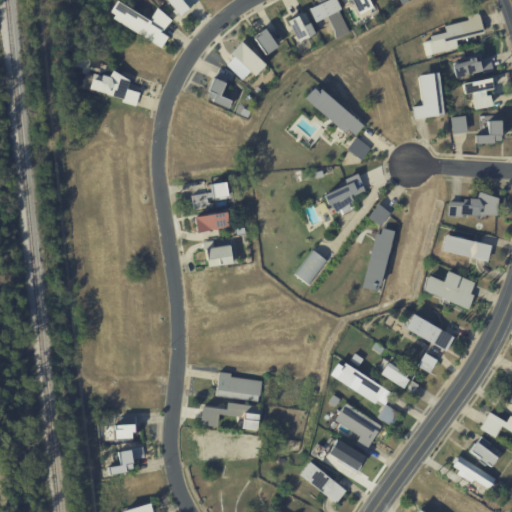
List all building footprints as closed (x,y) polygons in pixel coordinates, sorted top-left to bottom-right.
[(117,0),(129,8),(147,19),(155,6),(170,19),(161,30),(159,29),(158,31),(167,36),(160,47),(110,16),(112,13),(107,10),(112,0),(117,0)] [(200,2),(189,10),(188,9),(179,15),(178,14),(176,16),(173,12),(175,11),(166,0),(198,0),(200,2)] [(336,0),(340,8),(338,9),(348,31),(335,38),(333,29),(326,15),(314,21),(307,7),(319,2),(318,0),(336,0)] [(368,0),(371,5),(357,12),(351,0),(368,0)] [(479,17),(483,33),(473,35),(474,38),(468,40),(467,36),(455,39),(457,47),(431,54),(432,57),(427,58),(426,55),(425,55),(422,40),(430,38),(429,35),(445,31),(444,25),(467,20),(466,16),(478,13),(479,17)] [(308,23),(314,35),(298,43),(287,21),(296,16),(302,27),(308,23)] [(276,45),(277,46),(265,55),(254,39),(258,36),(257,34),(264,28),(276,45)] [(251,51),(263,63),(253,75),(228,51),(238,40),(251,51)] [(489,56),(493,70),(482,73),(481,69),(455,77),(451,63),(468,58),(467,56),(473,55),(474,60),(478,59),(477,56),(476,56),(475,53),(479,52),(481,58),(489,56)] [(126,85),(125,88),(138,92),(135,105),(120,102),(121,98),(105,94),(105,92),(86,87),(89,77),(98,79),(99,73),(107,75),(110,69),(124,77),(129,77),(128,80),(127,80),(126,85)] [(435,114),(413,117),(412,106),(421,104),(417,74),(437,71),(443,113),(435,114)] [(230,74),(235,75),(232,82),(228,80),(226,84),(224,83),(219,95),(231,101),(228,108),(211,101),(212,99),(206,96),(208,91),(207,90),(213,77),(216,79),(219,72),(229,77),(230,74)] [(491,85),(492,88),(483,89),(484,94),(488,94),(490,105),(472,108),(470,97),(471,97),(470,91),(463,93),(460,82),(490,76),(491,85)] [(318,87),(362,125),(354,135),(348,129),(345,133),(302,97),(311,86),(315,90),(318,87)] [(465,131),(451,133),(449,117),(464,115),(466,131),(465,131)] [(500,131),(500,134),(499,134),(498,140),(492,140),(492,142),(474,142),(474,134),(487,134),(487,119),(500,119),(500,131)] [(359,139),(369,148),(359,159),(345,148),(355,136),(359,139)] [(321,170),(323,176),(315,178),(313,172),(321,170)] [(358,176),(364,190),(350,197),(352,200),(333,211),(327,203),(325,204),(320,194),(344,183),(342,178),(356,172),(358,176)] [(227,195),(214,198),(212,184),(225,182),(227,195)] [(497,203),(496,216),(461,214),(461,217),(447,216),(447,201),(467,202),(468,197),(477,198),(476,196),(477,191),(497,199),(497,203)] [(192,208),(190,195),(205,193),(207,206),(192,208)] [(380,205),(389,212),(378,227),(365,217),(377,202),(380,205)] [(228,226),(193,232),(190,216),(224,210),(223,210),(229,209),(230,218),(227,219),(228,226)] [(243,227),(244,234),(236,235),(235,228),(243,227)] [(382,228),(392,230),(378,286),(375,285),(374,290),(360,286),(374,233),(379,234),(381,227),(382,228)] [(480,243),(489,245),(486,261),(440,250),(443,234),(480,243)] [(233,262),(233,264),(210,267),(209,259),(208,260),(206,248),(231,245),(233,262)] [(306,284),(293,274),(311,250),(325,260),(306,284)] [(474,284),(470,293),(473,294),(467,309),(422,290),(429,271),(444,277),(447,271),(474,282),(474,284)] [(444,332),(452,337),(444,351),(403,328),(411,313),(444,332)] [(375,342),(384,349),(379,354),(371,348),(375,342)] [(361,358),(352,353),(348,360),(357,365),(361,358)] [(425,354),(435,360),(428,373),(415,366),(423,353),(425,354)] [(417,385),(412,394),(403,388),(410,376),(406,373),(403,378),(406,379),(401,388),(378,374),(385,362),(400,371),(403,368),(414,375),(411,381),(418,385),(417,385)] [(375,402),(374,404),(328,374),(335,363),(340,366),(342,363),(390,394),(383,405),(376,400),(375,402)] [(229,377),(261,381),(258,402),(214,396),(218,372),(230,373),(229,377)] [(219,415),(216,414),(214,426),(197,424),(199,406),(224,410),(225,403),(261,407),(259,420),(256,420),(255,430),(240,428),(241,418),(219,415)] [(377,424),(380,426),(364,452),(353,445),(359,437),(333,420),(344,403),(377,424)] [(386,406),(399,415),(390,427),(375,417),(384,404),(386,406)] [(508,416),(511,418),(511,432),(499,426),(493,437),(478,429),(487,413),(505,423),(508,416)] [(133,433),(128,433),(128,439),(111,440),(110,426),(132,424),(133,433)] [(496,458),(490,467),(485,464),(484,466),(477,461),(479,458),(469,451),(480,437),(490,444),(486,450),(496,458)] [(355,468),(362,454),(334,442),(328,456),(355,468)] [(131,466),(131,468),(124,469),(124,472),(107,475),(106,467),(118,466),(116,452),(129,450),(131,463),(130,463),(131,466)] [(492,482),(488,489),(472,480),(470,483),(456,474),(458,470),(451,466),(457,456),(494,479),(492,482)] [(336,484),(343,490),(333,503),(296,474),(306,461),(336,484)] [(150,511),(149,503),(119,510),(119,511),(150,511)]
